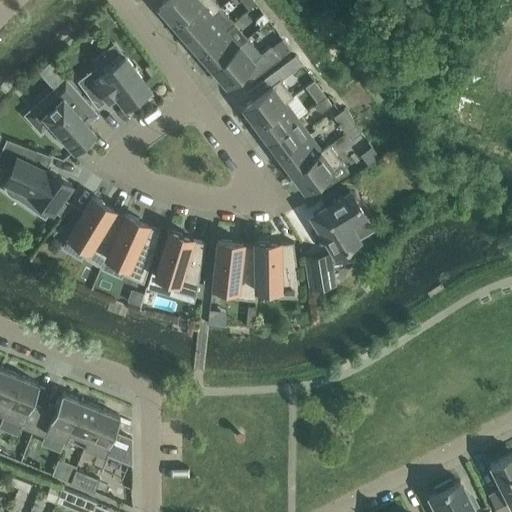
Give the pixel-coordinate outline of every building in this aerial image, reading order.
[(164,0),(158,6),(171,22),(196,0),(164,0)] [(196,0),(171,22),(185,38),(221,7),(214,0),(196,0)] [(252,0),(238,0),(239,0),(246,10),(254,3),(252,0)] [(221,7),(185,38),(199,53),(234,23),(221,7)] [(263,13),(255,20),(260,25),(267,19),(263,13)] [(234,23),(199,53),(212,69),(248,38),(234,23)] [(248,38),(212,69),(226,84),(241,71),(250,81),(280,58),(269,45),(261,52),(248,38)] [(96,66),(77,80),(97,107),(108,98),(105,93),(111,88),(125,107),(135,99),(138,103),(151,93),(152,94),(153,93),(124,54),(123,55),(124,56),(101,73),(96,66)] [(59,82),(24,114),(41,133),(50,124),(73,150),(78,146),(81,149),(93,138),(90,135),(94,131),(71,106),(82,96),(68,81),(65,77),(60,81),(59,82)] [(279,78),(242,106),(255,124),(281,104),(292,96),(279,78)] [(255,124),(267,140),(293,120),(281,104),(255,124)] [(267,140),(279,156),(305,136),(293,120),(267,140)] [(279,156),(291,171),(317,152),(305,136),(279,156)] [(29,193),(52,210),(71,184),(48,167),(47,169),(29,160),(33,150),(35,150),(35,149),(5,137),(5,138),(6,139),(0,155),(0,161),(13,166),(7,180),(30,192),(29,193)] [(291,171),(304,189),(338,164),(325,146),(317,152),(291,171)] [(349,191),(312,214),(334,250),(329,253),(305,256),(310,288),(334,284),(331,263),(350,260),(350,259),(347,260),(345,249),(343,246),(356,237),(347,222),(362,213),(349,191)] [(92,195),(68,235),(87,247),(82,256),(102,267),(107,255),(123,216),(110,210),(109,211),(102,207),(104,203),(92,195)] [(125,212),(107,255),(126,264),(122,273),(143,283),(160,230),(144,225),(144,226),(136,223),(138,218),(125,212)] [(154,273),(150,288),(172,295),(173,290),(195,296),(205,242),(191,240),(189,239),(189,240),(180,238),(182,233),(168,229),(154,273)] [(217,239),(212,285),(235,287),(234,297),(256,300),(256,287),(254,245),(240,245),(239,246),(231,245),(231,240),(217,239)] [(254,245),(256,287),(278,287),(278,297),(300,296),(293,242),(277,244),(277,245),(269,245),(268,240),(254,241),(254,245)] [(130,294),(128,302),(140,306),(144,294),(137,291),(130,294)] [(19,375),(1,367),(0,368),(0,411),(4,413),(19,375)] [(32,431),(42,407),(31,403),(39,383),(19,375),(4,413),(22,421),(20,426),(32,431)] [(66,438),(82,398),(81,400),(61,392),(53,411),(42,407),(32,431),(44,436),(47,431),(66,438)] [(83,398),(82,398),(66,438),(85,446),(100,408),(82,400),(83,398)] [(120,416),(100,408),(85,446),(104,454),(120,416)] [(489,494),(497,511),(510,511),(511,511),(511,506),(510,503),(511,502),(511,452),(490,464),(501,488),(489,494)] [(70,482),(94,491),(99,478),(75,468),(70,482)] [(18,487),(21,479),(12,475),(8,483),(18,487)] [(31,483),(21,479),(18,487),(28,491),(31,483)] [(437,511),(491,511),(489,508),(487,509),(486,506),(477,510),(478,511),(476,511),(473,506),(474,505),(473,503),(472,504),(468,497),(470,496),(469,495),(468,495),(460,479),(452,483),(450,479),(434,487),(436,491),(429,495),(437,511)] [(67,489),(61,504),(81,511),(91,511),(96,501),(67,489)] [(48,490),(44,498),(54,502),(58,494),(48,490)]
